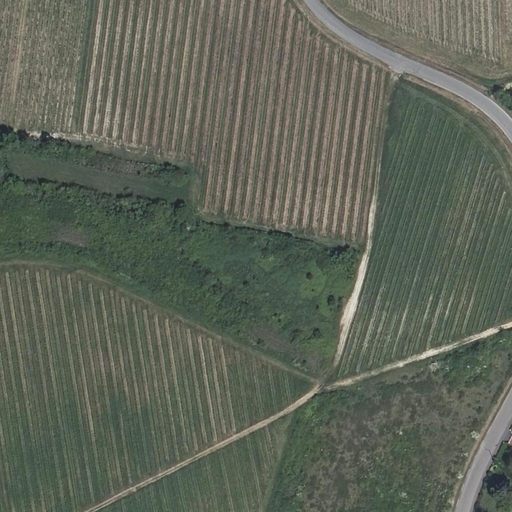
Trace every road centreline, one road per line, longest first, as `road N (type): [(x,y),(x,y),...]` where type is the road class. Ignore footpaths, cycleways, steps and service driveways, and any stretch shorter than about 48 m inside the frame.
road 1 (residential): [(311,0),(338,27),(467,89),(511,132)]
road 2 (residential): [(511,392),(461,511)]
